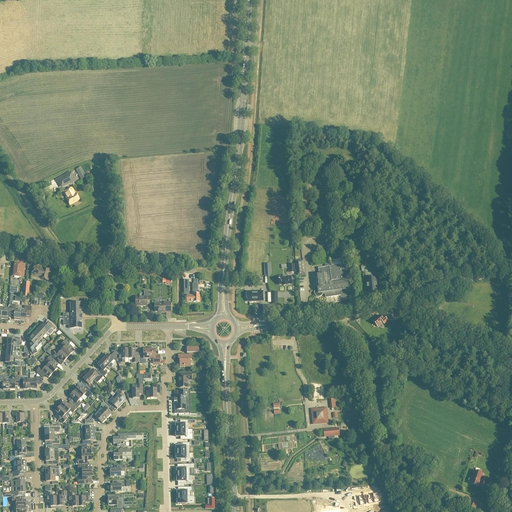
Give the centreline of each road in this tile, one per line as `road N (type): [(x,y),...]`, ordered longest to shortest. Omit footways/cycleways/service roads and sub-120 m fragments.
road 1 (secondary): [(223,314),(249,0)]
road 2 (tertiary): [(238,327),(327,320),(455,280),(511,274)]
road 3 (secondary): [(234,511),(224,342)]
road 4 (residential): [(98,511),(104,434),(128,408),(164,407)]
road 5 (track): [(511,348),(401,296)]
